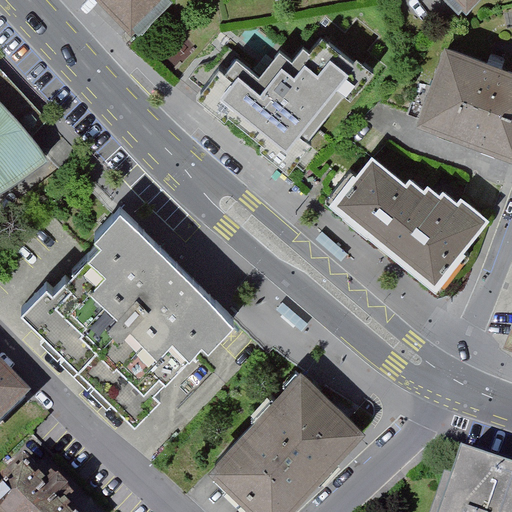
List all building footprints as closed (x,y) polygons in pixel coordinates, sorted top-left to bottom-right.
[(109,0),(134,25),(159,0),(109,0)] [(380,76),(364,62),(382,42),(362,24),(346,41),(327,24),(305,49),(282,29),(251,38),(208,86),(297,167),(380,76)] [(511,75),(449,53),(424,121),(511,153),(511,75)] [(0,188),(49,159),(61,172),(79,156),(0,63),(0,188)] [(408,189),(373,162),(340,205),(442,284),(489,223),(465,205),(461,209),(446,197),(443,201),(431,191),(427,196),(412,184),(408,189)] [(238,320),(122,206),(100,229),(106,235),(55,287),(48,281),(22,307),(138,421),(159,400),(152,393),(207,338),(214,345),(238,320)] [(323,232),(316,240),(342,262),(348,255),(323,232)] [(283,303),(276,310),(302,332),(308,325),(283,303)] [(0,426),(30,398),(0,367),(0,426)] [(283,511),(357,434),(298,379),(216,465),(265,511),(283,511)] [(511,511),(511,473),(460,456),(449,487),(443,485),(433,511),(511,511)] [(0,511),(74,511),(67,503),(76,495),(63,481),(54,490),(26,462),(0,487),(0,511)]
